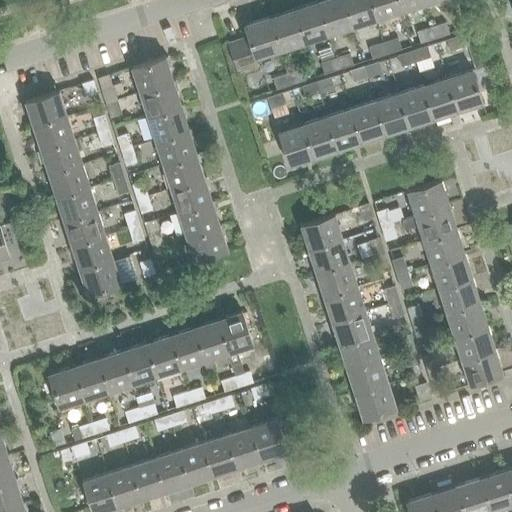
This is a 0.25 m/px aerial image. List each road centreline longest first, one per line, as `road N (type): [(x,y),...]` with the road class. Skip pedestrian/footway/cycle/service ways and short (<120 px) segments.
road 1 (unknown): [(0,284),(53,267),(76,337),(2,360)]
road 2 (residential): [(184,0),(0,60)]
road 3 (residential): [(337,474),(511,418)]
road 4 (residential): [(221,511),(337,474)]
